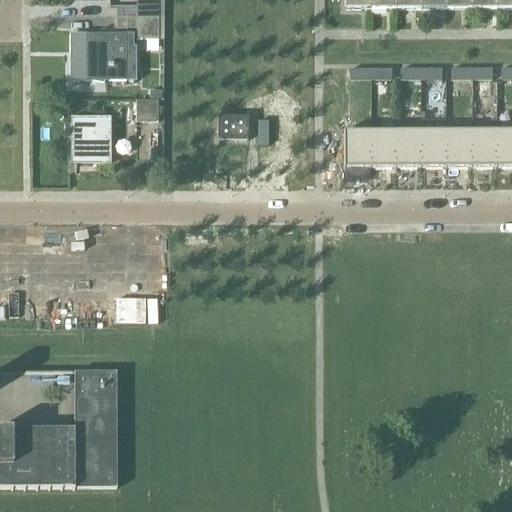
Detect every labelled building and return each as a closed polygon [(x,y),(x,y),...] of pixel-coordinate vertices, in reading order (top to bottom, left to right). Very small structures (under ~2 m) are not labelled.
[(135,0),(136,20),(158,20),(157,0),(135,0)] [(342,0),(343,12),(369,12),(368,0),(342,0)] [(368,0),(369,12),(394,12),(394,0),(368,0)] [(394,0),(394,12),(419,12),(419,0),(394,0)] [(419,0),(419,12),(445,12),(444,0),(419,0)] [(444,0),(445,12),(470,11),(470,0),(444,0)] [(470,0),(470,11),(495,11),(495,0),(470,0)] [(511,0),(495,0),(495,11),(511,11),(511,0)] [(158,20),(136,20),(135,41),(157,41),(158,20)] [(132,36),(69,36),(69,54),(74,53),(74,83),(135,83),(135,48),(132,48),(132,36)] [(511,81),(511,70),(500,71),(500,82),(511,81)] [(350,83),(370,82),(370,71),(349,71),(350,83)] [(370,82),(390,82),(390,71),(370,71),(370,82)] [(400,82),(420,82),(420,71),(400,71),(400,82)] [(420,82),(440,82),(440,71),(420,71),(420,82)] [(450,82),(470,82),(470,71),(450,71),(450,82)] [(470,82),(491,82),(491,71),(470,71),(470,82)] [(157,102),(135,102),(135,124),(157,124),(157,102)] [(247,119),(217,118),(216,118),(216,143),(246,143),(247,119)] [(395,170),(395,134),(395,119),(385,119),(385,134),(369,135),(370,170),(395,170)] [(74,167),(110,167),(109,120),(69,120),(69,138),(74,138),(74,167)] [(511,133),(496,134),(496,169),(511,169),(511,133)] [(395,170),(420,170),(420,134),(395,134),(395,170)] [(420,170),(445,170),(445,134),(420,134),(420,170)] [(445,170),(471,169),(470,134),(445,134),(445,170)] [(471,169),(496,169),(496,134),(470,134),(471,169)] [(344,170),(370,170),(369,135),(343,135),(344,170)] [(0,431),(0,491),(116,490),(115,375),(73,375),(73,432),(0,431)]
